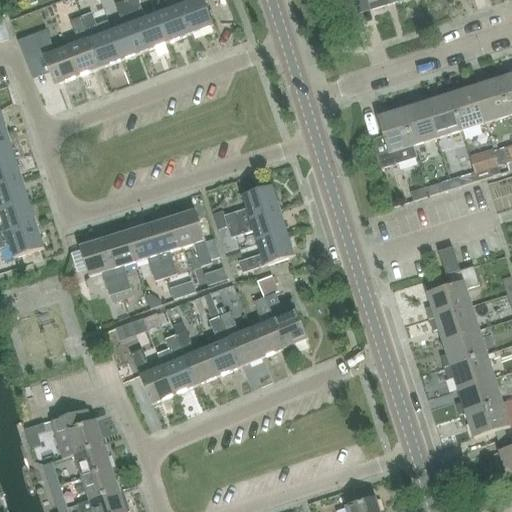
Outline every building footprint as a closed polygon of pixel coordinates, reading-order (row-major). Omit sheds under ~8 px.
[(168,45),(157,16),(145,20),(137,0),(131,0),(126,2),(145,53),(168,45)] [(191,36),(176,0),(163,0),(168,12),(157,16),(168,45),(191,36)] [(176,0),(191,36),(213,28),(202,0),(199,0),(190,3),(188,0),(176,0)] [(367,0),(371,12),(395,4),(394,0),(367,0)] [(123,28),(111,33),(122,62),(145,53),(126,2),(115,6),(123,28)] [(122,62),(111,33),(100,37),(91,15),(81,19),(100,70),(122,62)] [(2,19),(0,19),(0,42),(9,40),(2,19)] [(100,70),(81,19),(70,23),(79,45),(66,49),(77,79),(100,70)] [(54,88),(77,79),(66,49),(56,53),(47,31),(36,36),(44,58),(43,58),(54,88)] [(511,116),(511,77),(509,78),(507,72),(496,75),(510,117),(511,116)] [(488,85),(474,90),(486,125),(510,117),(496,75),(486,79),(488,85)] [(486,125),(474,90),(461,94),(459,87),(448,91),(462,133),(486,125)] [(426,105),(438,141),(462,133),(448,91),(437,95),(439,101),(426,105)] [(412,102),(400,106),(414,148),(438,141),(426,105),(414,109),(412,102)] [(416,154),(414,148),(400,106),(389,110),(392,116),(378,121),(384,141),(372,145),(379,166),(416,154)] [(0,161),(14,157),(7,134),(0,136),(0,161)] [(0,187),(21,180),(14,157),(0,161),(0,187)] [(487,167),(474,171),(477,180),(490,176),(487,167)] [(477,180),(474,171),(456,176),(459,185),(477,180)] [(0,212),(29,203),(21,180),(0,187),(0,212)] [(439,181),(426,185),(428,194),(441,190),(439,181)] [(428,194),(426,185),(408,191),(411,200),(428,194)] [(218,232),(227,229),(279,211),(272,188),(243,198),(247,210),(224,218),(222,213),(213,216),(218,232)] [(0,238),(36,227),(29,203),(0,212),(0,213),(3,224),(0,225),(0,238)] [(279,211),(227,229),(231,240),(254,233),(258,244),(287,235),(279,211)] [(173,220),(182,249),(193,246),(200,268),(212,265),(205,242),(196,212),(173,220)] [(170,253),(182,249),(173,220),(150,227),(166,279),(177,276),(170,253)] [(127,234),(136,264),(148,260),(155,283),(166,279),(150,227),(141,229),(140,227),(138,225),(130,228),(128,231),(129,233),(127,234)] [(44,250),(36,227),(0,238),(0,249),(10,247),(14,259),(44,250)] [(103,241),(122,302),(133,298),(130,290),(131,290),(124,267),(136,264),(127,234),(103,241)] [(295,258),(287,235),(258,244),(262,256),(239,263),(242,274),(264,267),(265,268),(295,258)] [(113,305),(122,302),(103,241),(80,249),(89,278),(102,274),(109,297),(110,296),(113,305)] [(453,249),(438,254),(446,277),(460,273),(453,249)] [(429,322),(472,309),(466,291),(480,287),(474,269),(446,277),(450,288),(427,296),(431,309),(426,311),(429,322)] [(268,278),(257,283),(259,289),(264,300),(285,350),(308,340),(296,312),(291,301),(279,307),(274,296),(275,295),(273,289),(268,278)] [(502,281),(506,297),(511,295),(511,280),(511,278),(502,281)] [(285,350),(264,300),(254,304),(263,326),(251,331),(263,359),(285,350)] [(479,333),(472,309),(429,322),(433,333),(439,331),(443,344),(479,333)] [(263,359),(251,331),(239,336),(230,314),(219,318),(241,369),(263,359)] [(241,369),(219,318),(209,323),(219,344),(206,349),(218,378),(241,369)] [(218,378),(206,349),(195,354),(185,332),(175,336),(196,387),(218,378)] [(487,357),(479,333),(443,344),(447,357),(441,360),(444,371),(487,357)] [(196,387),(175,336),(164,341),(173,363),(162,368),(174,397),(196,387)] [(152,406),(174,397),(162,368),(151,373),(142,350),(131,355),(140,377),(139,377),(152,406)] [(495,381),(487,357),(444,371),(448,382),(455,380),(459,393),(495,381)] [(460,419),(503,405),(495,381),(459,393),(463,405),(456,407),(460,419)] [(511,430),(503,405),(460,419),(463,430),(470,428),(474,441),(511,430)] [(84,412),(50,423),(62,459),(75,455),(103,446),(95,423),(88,425),(84,412)] [(82,478),(111,469),(103,446),(75,455),(82,478)] [(511,450),(501,454),(508,477),(511,475),(511,450)] [(43,466),(50,488),(59,485),(52,463),(43,466)] [(118,492),(111,469),(82,478),(90,501),(118,492)] [(50,488),(58,511),(67,509),(59,485),(50,488)] [(124,511),(128,508),(125,501),(121,501),(118,492),(90,501),(90,503),(80,506),(81,511),(124,511)] [(346,511),(379,511),(376,500),(346,510),(346,511)]
